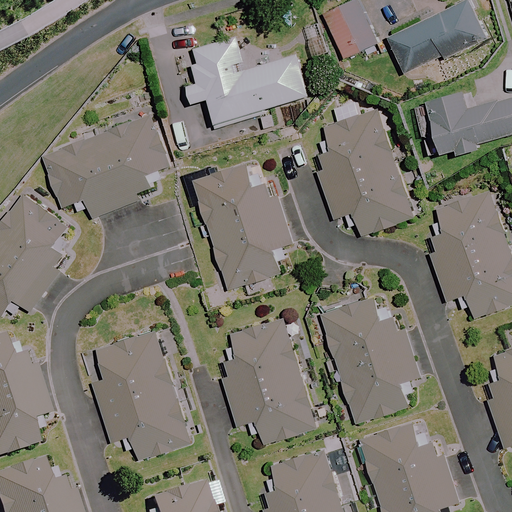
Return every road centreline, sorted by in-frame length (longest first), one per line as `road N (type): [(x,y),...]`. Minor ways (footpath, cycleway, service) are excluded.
road 1 (residential): [(290,154),(321,228),(345,245),(396,254),(421,281),(501,511)]
road 2 (residential): [(188,260),(101,288),(76,305),(66,326),(68,388),(106,511)]
road 3 (secondary): [(144,0),(0,95)]
